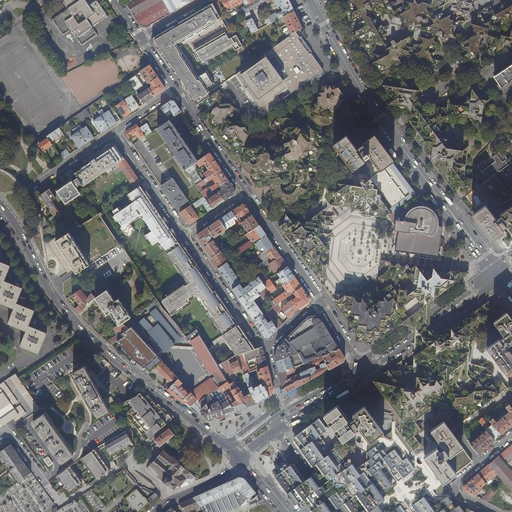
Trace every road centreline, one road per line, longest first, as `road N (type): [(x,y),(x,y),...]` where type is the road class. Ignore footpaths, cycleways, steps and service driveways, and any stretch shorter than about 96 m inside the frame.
road 1 (secondary): [(226,444),(75,323),(0,203)]
road 2 (tertiary): [(316,11),(379,118),(465,231)]
road 3 (secondary): [(497,277),(362,370)]
road 4 (residential): [(185,234),(266,344)]
road 5 (residential): [(246,193),(320,302)]
road 6 (residential): [(174,89),(246,193)]
road 7 (residential): [(114,131),(185,234)]
road 8 (residential): [(511,434),(455,483),(494,511)]
